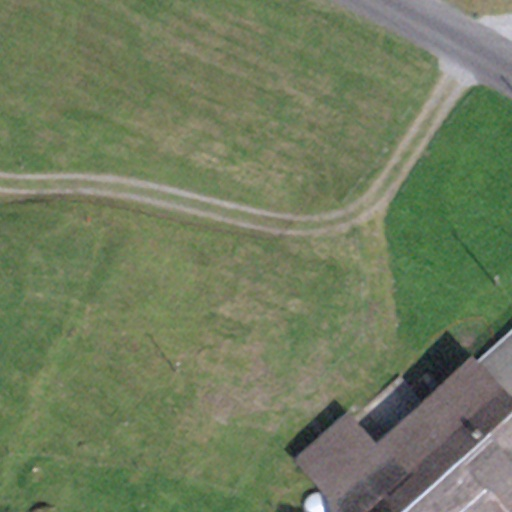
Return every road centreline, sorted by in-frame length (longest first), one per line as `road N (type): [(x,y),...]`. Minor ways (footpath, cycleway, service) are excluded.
road 1 (track): [(0,182),(134,189),(291,223),(334,223),(385,190),(467,58)]
road 2 (tertiary): [(354,0),(511,81)]
